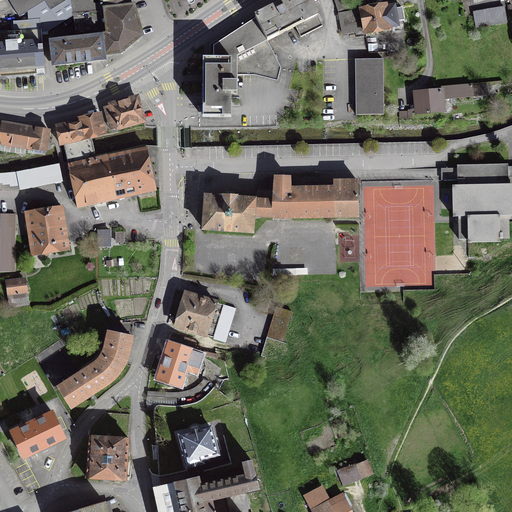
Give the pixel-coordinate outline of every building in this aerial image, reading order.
[(41,30),(41,31),(48,30),(48,29),(74,14),(71,0),(8,0),(19,17),(27,12),(28,20),(40,19),(41,30)] [(105,50),(105,54),(120,52),(141,35),(133,6),(129,7),(128,0),(124,0),(100,3),(93,4),(92,0),(71,0),(74,14),(76,38),(103,35),(105,50)] [(309,0),(290,0),(255,18),(267,41),(279,34),(278,31),(293,23),(301,37),(322,26),(309,0)] [(335,0),(338,11),(353,7),(350,0),(335,0)] [(386,5),(339,14),(343,34),(365,30),(365,34),(390,29),(390,28),(401,25),(400,21),(403,20),(404,19),(402,10),(401,9),(398,9),(397,5),(386,7),(386,5)] [(507,22),(504,7),(473,12),(476,28),(490,25),(491,31),(498,29),(497,24),(507,22)] [(281,67),(267,41),(255,18),(213,46),(213,59),(203,59),(203,117),(231,117),(231,94),(237,94),(237,75),(249,75),(249,72),(278,78),(281,67)] [(40,19),(28,20),(13,21),(14,32),(0,32),(0,74),(36,72),(36,73),(44,72),(44,71),(43,50),(39,50),(37,30),(41,30),(40,19)] [(104,54),(105,54),(105,50),(103,35),(76,38),(50,41),(53,66),(105,60),(104,54)] [(384,114),(383,59),(355,60),(356,115),(384,114)] [(440,87),(441,91),(442,99),(473,97),(472,84),(440,87)] [(443,111),(442,99),(441,91),(424,93),(424,95),(415,95),(417,113),(443,111)] [(104,107),(111,130),(143,121),(137,98),(104,107)] [(91,138),(105,135),(100,114),(78,119),(79,122),(56,127),(60,144),(63,144),(91,138)] [(3,123),(0,122),(0,149),(26,154),(27,148),(35,149),(35,148),(49,150),(51,139),(50,139),(51,133),(49,133),(49,131),(36,129),(36,130),(23,128),(24,127),(16,125),(16,127),(3,124),(3,123)] [(107,157),(96,159),(91,138),(63,144),(68,165),(67,165),(68,167),(77,207),(117,198),(107,157)] [(147,148),(107,157),(117,198),(156,190),(147,148)] [(17,175),(0,176),(0,181),(3,182),(3,184),(10,183),(11,185),(19,184),(20,188),(62,179),(58,164),(17,172),(17,175)] [(508,164),(457,165),(457,185),(452,186),(453,217),(458,217),(459,239),(468,239),(468,242),(500,242),(500,238),(509,238),(509,216),(511,215),(511,184),(508,184),(508,178),(511,177),(511,166),(508,167),(508,164)] [(265,179),(255,199),(253,216),(289,217),(358,216),(358,181),(334,182),(334,188),(289,189),(289,178),(275,178),(275,179),(265,179)] [(252,232),(253,216),(255,199),(236,198),(236,197),(224,196),(224,197),(205,196),(203,229),(252,232)] [(62,207),(26,212),(33,256),(69,250),(62,207)] [(1,214),(0,271),(15,271),(15,214),(1,214)] [(24,279),(7,281),(8,294),(26,291),(24,279)] [(213,339),(225,342),(236,309),(184,293),(175,325),(214,337),(213,339)] [(277,307),(262,356),(280,362),(286,343),(283,342),(292,312),(277,307)] [(71,407),(108,383),(115,377),(121,370),(125,363),(128,354),(132,337),(108,332),(104,351),(97,361),(58,387),(71,407)] [(196,373),(202,354),(197,353),(200,344),(173,334),(158,379),(180,386),(185,369),(196,373)] [(64,437),(52,412),(11,432),(23,457),(64,437)] [(184,456),(187,466),(202,462),(201,459),(218,454),(211,427),(180,435),(186,456),(184,456)] [(87,477),(125,480),(128,438),(89,435),(87,477)] [(198,478),(204,500),(211,499),(246,491),(258,488),(251,460),(243,462),(244,467),(198,478)] [(371,471),(367,461),(358,464),(362,475),(371,471)] [(181,511),(215,511),(215,510),(214,510),(211,499),(204,500),(198,478),(198,477),(175,482),(181,511)] [(181,511),(175,482),(153,487),(158,511),(181,511)] [(352,511),(343,494),(329,501),(323,487),(305,496),(312,510),(311,510),(311,511),(352,511)] [(215,510),(215,511),(234,511),(250,509),(246,491),(211,499),(214,510),(215,510)] [(107,511),(105,502),(72,511),(107,511)]
